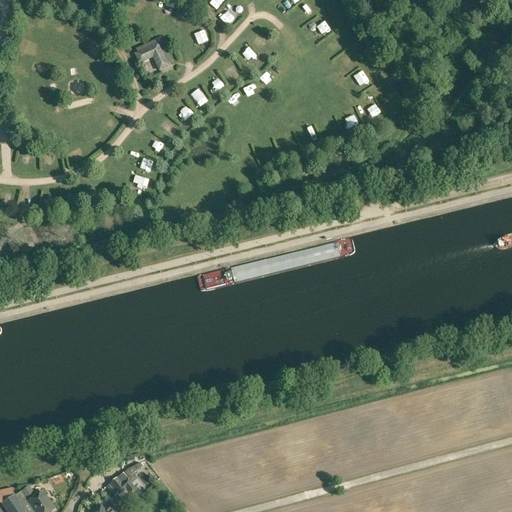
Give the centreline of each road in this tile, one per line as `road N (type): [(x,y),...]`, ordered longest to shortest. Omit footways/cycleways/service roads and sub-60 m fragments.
road 1 (unclassified): [(0,305),(362,215)]
road 2 (track): [(362,215),(511,179)]
